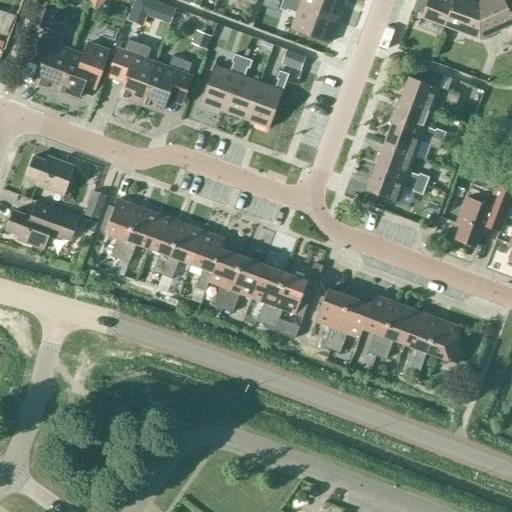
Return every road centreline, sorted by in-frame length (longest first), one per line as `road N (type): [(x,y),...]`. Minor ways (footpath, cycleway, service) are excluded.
road 1 (unclassified): [(511,472),(59,308)]
road 2 (residential): [(427,511),(225,436),(173,449),(127,511)]
road 3 (residential): [(307,203),(179,157),(128,157),(8,113)]
road 4 (residential): [(511,300),(336,233),(307,203)]
road 5 (residential): [(307,203),(383,0)]
road 6 (unclassified): [(4,471),(59,308)]
